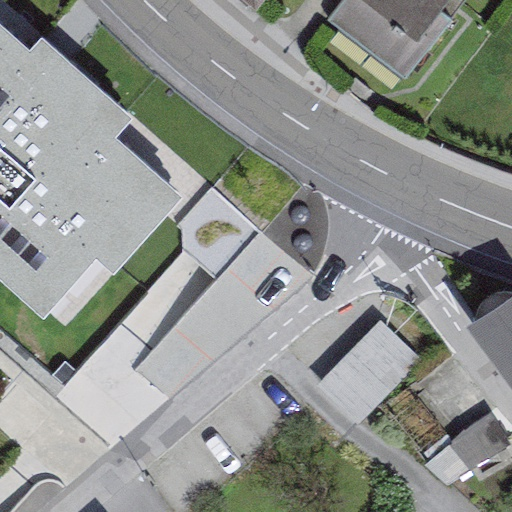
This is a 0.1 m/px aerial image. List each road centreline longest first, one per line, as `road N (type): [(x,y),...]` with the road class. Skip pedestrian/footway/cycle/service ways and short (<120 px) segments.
road 1 (residential): [(93,511),(374,242),(407,187)]
road 2 (tertiary): [(407,187),(260,98),(141,0)]
road 3 (unknown): [(274,337),(453,511)]
road 4 (residential): [(511,389),(417,261),(407,187)]
